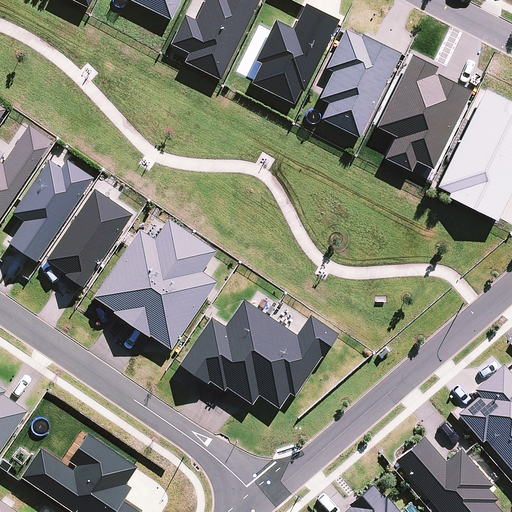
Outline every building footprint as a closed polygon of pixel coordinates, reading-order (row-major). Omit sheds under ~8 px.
[(68,0),(89,11),(93,0),(68,0)] [(171,22),(182,0),(128,0),(128,1),(171,22)] [(221,82),(260,0),(205,0),(195,22),(185,17),(171,45),(190,55),(185,64),(221,82)] [(304,94),(339,22),(305,6),(304,8),(293,31),(275,22),(256,62),(262,65),(251,84),(294,106),(300,92),(304,94)] [(360,139),(401,54),(362,36),(360,38),(345,31),(326,69),(333,73),(320,100),(329,104),(320,121),(360,139)] [(433,77),(437,70),(411,57),(375,130),(394,139),(383,161),(411,175),(416,164),(433,172),(471,94),(437,77),(436,79),(433,77)] [(497,223),(511,193),(511,104),(485,91),(436,189),(449,195),(448,199),(497,223)] [(0,218),(52,142),(28,127),(2,165),(0,163),(0,218)] [(36,262),(92,179),(66,161),(61,169),(48,160),(12,214),(24,222),(10,244),(36,262)] [(94,190),(46,261),(66,275),(65,277),(83,289),(133,216),(94,190)] [(157,237),(164,225),(154,218),(146,230),(157,237)] [(168,220),(164,225),(157,237),(154,241),(140,231),(93,298),(114,312),(113,314),(132,327),(194,237),(168,220)] [(216,252),(194,237),(132,327),(149,338),(150,337),(171,351),(217,283),(202,273),(216,252)] [(209,382),(221,390),(269,318),(243,300),(225,328),(211,319),(179,366),(207,385),(209,382)] [(269,318),(221,390),(224,392),(226,389),(252,406),(259,397),(279,410),(290,395),(295,398),(322,358),(323,359),(338,336),(310,317),(297,336),(269,318)] [(485,441),(511,472),(511,376),(506,369),(503,366),(475,390),(480,396),(458,415),(482,443),(485,441)] [(0,453),(28,412),(4,396),(7,392),(0,387),(0,453)] [(41,449),(21,478),(71,511),(137,511),(123,502),(132,488),(126,485),(138,468),(133,464),(88,434),(69,463),(75,467),(73,470),(41,449)] [(438,511),(500,511),(494,504),(498,500),(488,489),(492,486),(464,454),(460,450),(446,463),(424,437),(396,461),(400,467),(438,511)] [(399,511),(386,496),(384,498),(373,487),(372,485),(348,506),(350,508),(345,511),(399,511)] [(17,511),(0,500),(0,511),(17,511)] [(418,511),(411,503),(400,511),(418,511)]
